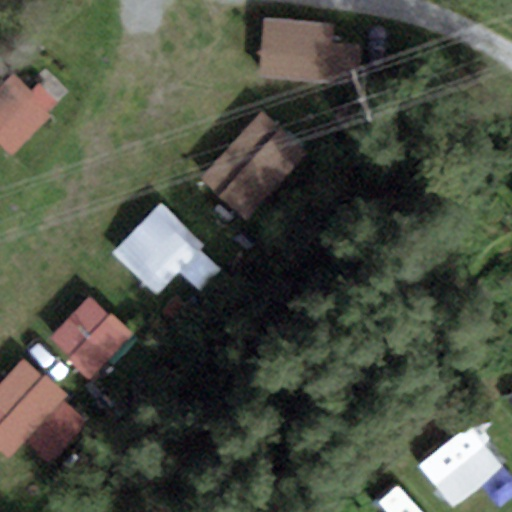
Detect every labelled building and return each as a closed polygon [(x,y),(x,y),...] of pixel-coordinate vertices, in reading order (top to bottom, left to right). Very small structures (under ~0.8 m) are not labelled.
[(375,91),(376,56),(347,56),(348,33),(279,32),(278,89),(375,91)] [(0,145),(26,168),(71,114),(30,80),(0,115),(0,145)] [(215,192),(261,232),(321,162),(275,123),(215,192)] [(105,307),(62,355),(109,397),(152,349),(105,307)] [(0,450),(23,474),(42,455),(65,478),(108,435),(42,370),(0,411),(0,450)]
